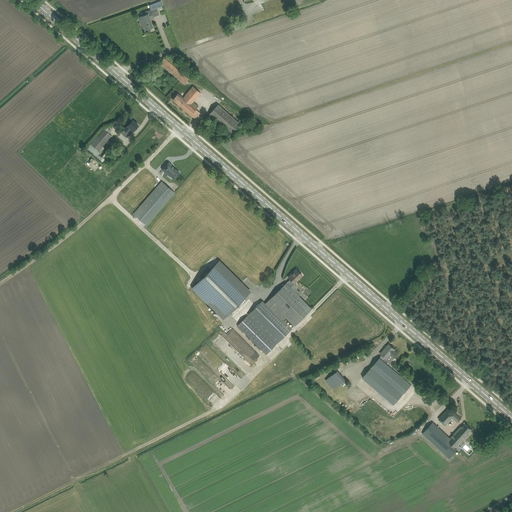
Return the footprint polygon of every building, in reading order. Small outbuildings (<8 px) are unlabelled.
[(154,3),(149,5),(151,10),(157,8),(163,6),(161,0),(154,3)] [(142,16),(139,17),(141,23),(143,22),(144,25),(146,30),(149,28),(153,27),(151,22),(150,20),(154,18),(153,16),(151,10),(146,12),(141,13),(142,16)] [(159,63),(183,83),(184,84),(189,79),(164,58),(159,63)] [(194,102),(201,93),(194,86),(184,98),(178,93),(173,99),(191,115),(198,106),(194,102)] [(218,104),(213,110),(209,114),(231,133),(239,123),(218,104)] [(124,130),(121,133),(126,137),(128,137),(134,130),(138,125),(133,120),(128,125),(124,130)] [(105,148),(103,146),(112,136),(104,129),(88,146),(98,155),(100,153),(105,148)] [(118,156),(123,150),(119,146),(113,153),(115,155),(115,154),(118,156)] [(179,172),(171,165),(172,165),(169,162),(162,170),(168,175),(169,174),(174,179),(179,172)] [(175,193),(162,181),(133,214),(147,226),(175,193)] [(251,291),(242,281),(220,259),(191,288),(209,305),(223,319),(251,291)] [(290,279),(286,283),(295,291),(297,289),(297,285),(295,283),(302,275),(297,269),(288,277),(290,279)] [(295,291),(286,283),(265,303),(262,300),(237,326),(266,355),(291,329),(283,321),(286,318),(294,326),(312,309),(295,291)] [(363,378),(394,405),(410,386),(414,382),(391,362),(395,357),(394,357),(398,353),(394,350),(395,349),(389,344),(386,348),(381,354),(383,355),(363,378)] [(339,370),(326,379),(332,389),(342,383),(343,384),(347,382),(339,370)] [(446,412),(439,419),(446,425),(456,414),(449,408),(446,412)] [(433,422),(423,433),(438,446),(450,457),(457,449),(456,448),(459,445),(464,439),(461,436),(461,434),(457,431),(452,436),(450,438),(433,422)] [(458,430),(457,431),(461,434),(461,436),(464,439),(467,436),(466,435),(469,432),(472,429),(466,423),(462,427),(461,426),(458,430)]
